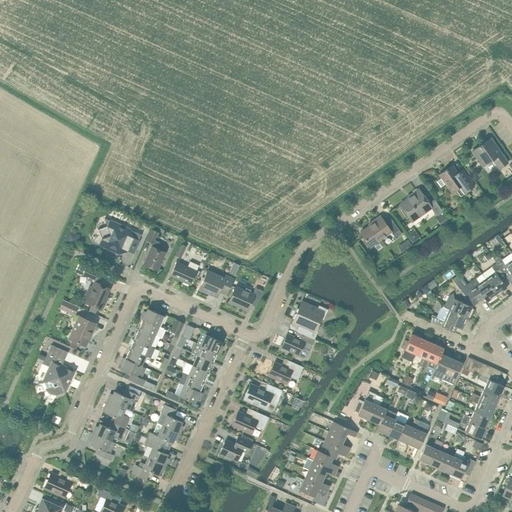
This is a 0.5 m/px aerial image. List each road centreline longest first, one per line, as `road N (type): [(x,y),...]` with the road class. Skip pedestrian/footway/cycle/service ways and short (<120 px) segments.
road 1 (residential): [(11,511),(36,456),(70,436),(134,292),(144,289),(245,335)]
road 2 (residential): [(245,335),(262,332),(304,243),(485,117),(497,114),(511,128)]
road 3 (residential): [(172,497),(245,335)]
